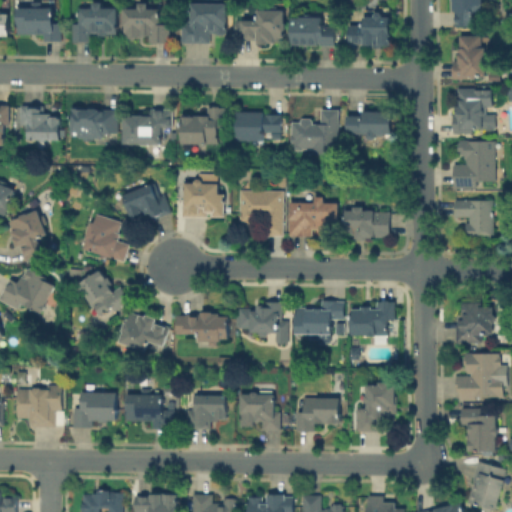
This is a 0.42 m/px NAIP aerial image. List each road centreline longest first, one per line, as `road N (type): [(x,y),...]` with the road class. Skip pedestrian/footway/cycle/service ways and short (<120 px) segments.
road 1 (residential): [(421,0),(422,461)]
road 2 (residential): [(0,72),(422,78)]
road 3 (residential): [(0,458),(422,461)]
road 4 (residential): [(175,267),(511,270)]
